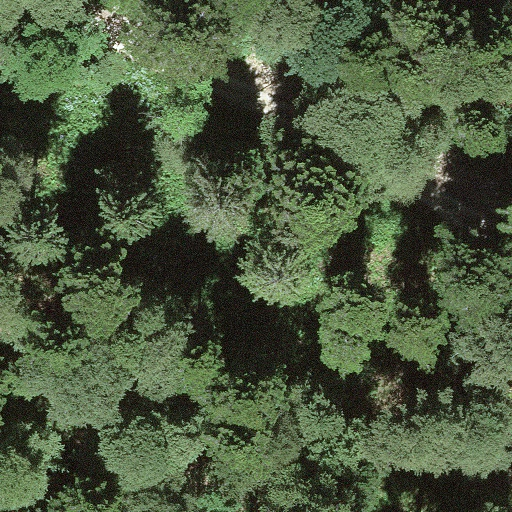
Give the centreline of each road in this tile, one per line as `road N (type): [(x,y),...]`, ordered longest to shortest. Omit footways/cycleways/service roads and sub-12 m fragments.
road 1 (track): [(16,0),(161,54),(511,249)]
road 2 (track): [(427,199),(510,0)]
